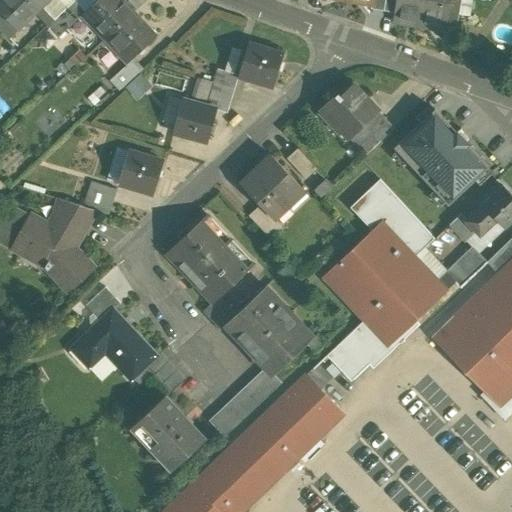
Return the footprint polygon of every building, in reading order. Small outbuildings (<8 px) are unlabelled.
[(35,0),(0,0),(0,13),(16,30),(41,6),(35,0)] [(71,0),(46,0),(41,6),(46,12),(54,20),(57,16),(73,2),(71,0)] [(96,0),(83,12),(82,14),(89,22),(91,21),(106,37),(132,12),(120,0),(96,0)] [(385,0),(373,0),(373,4),(371,4),(370,9),(383,11),(385,0)] [(397,0),(385,0),(383,11),(395,13),(397,0)] [(423,0),(397,0),(395,13),(394,21),(419,25),(423,0)] [(423,0),(419,25),(444,29),(445,28),(449,0),(423,0)] [(461,0),(449,0),(445,28),(456,30),(461,0)] [(73,2),(57,16),(68,27),(82,14),(83,12),(73,2)] [(46,12),(40,18),(47,26),(54,20),(46,12)] [(132,12),(106,37),(121,53),(119,55),(126,62),(127,63),(132,58),(155,37),(132,12)] [(47,26),(46,27),(57,38),(68,27),(57,16),(54,20),(47,26)] [(283,54),(248,44),(238,76),(238,77),(273,87),(283,54)] [(126,62),(124,68),(110,81),(119,90),(142,69),(132,58),(127,63),(126,62)] [(238,76),(217,69),(213,83),(234,89),(238,77),(238,76)] [(213,83),(212,83),(200,79),(193,102),(216,109),(215,111),(227,114),(234,89),(213,83)] [(377,111),(353,85),(340,98),(336,95),(320,110),(348,139),(377,111)] [(193,102),(182,99),(171,133),(205,143),(215,111),(216,109),(193,102)] [(394,148),(450,206),(490,167),(434,110),(394,148)] [(377,111),(348,139),(365,156),(394,128),(377,111)] [(316,169),(298,149),(287,159),(305,179),(316,169)] [(163,161),(128,151),(118,184),(153,194),(163,161)] [(304,191),(270,155),(269,156),(270,157),(241,183),(240,184),(260,206),(273,220),(275,218),(304,191)] [(434,239),(379,180),(350,208),(372,231),(381,222),(414,258),(423,249),(434,239)] [(117,190),(91,182),(84,207),(87,208),(109,215),(117,190)] [(511,196),(502,186),(481,206),(504,228),(504,229),(511,220),(511,196)] [(84,207),(60,199),(55,215),(64,218),(79,221),(87,208),(84,207)] [(11,206),(0,216),(0,245),(10,251),(15,242),(13,242),(28,216),(11,206)] [(273,220),(260,206),(249,216),(268,237),(281,225),(275,218),(273,220)] [(495,220),(481,206),(466,221),(465,221),(476,232),(479,235),(495,220)] [(476,232),(465,221),(466,221),(460,214),(449,225),(466,242),(476,232)] [(64,218),(56,231),(28,216),(13,242),(15,242),(43,259),(47,263),(42,270),(45,272),(47,270),(70,292),(94,270),(74,248),(83,233),(74,228),(79,221),(64,218)] [(248,269),(203,220),(167,254),(212,302),(213,303),(219,297),(248,269)] [(495,220),(479,235),(476,232),(466,242),(471,247),(472,247),(478,253),(504,228),(495,220)] [(414,258),(381,222),(372,231),(323,277),(364,320),(379,336),(405,312),(414,321),(446,291),(414,258)] [(511,239),(488,263),(498,274),(432,338),(499,406),(511,393),(511,239)] [(471,247),(455,263),(470,279),(487,263),(478,253),(472,247),(471,247)] [(445,273),(423,249),(414,258),(446,291),(455,283),(445,273)] [(470,279),(455,263),(445,273),(455,283),(461,288),(470,279)] [(104,286),(85,305),(99,319),(112,307),(113,309),(119,303),(104,286)] [(307,342),(260,291),(235,314),(224,325),(264,368),(271,375),(272,374),(307,342)] [(219,297),(213,303),(212,302),(202,311),(211,321),(227,305),(219,297)] [(227,305),(211,321),(220,330),(224,325),(235,314),(227,305)] [(113,309),(112,307),(99,319),(69,347),(85,365),(102,350),(130,380),(144,368),(157,355),(113,309)] [(364,320),(326,356),(351,382),(381,353),(372,343),(379,336),(364,320)] [(157,355),(144,368),(152,377),(168,361),(160,352),(157,355)] [(168,361),(152,377),(168,394),(184,379),(168,361)] [(264,368),(234,397),(249,413),(281,383),(272,374),(271,375),(264,368)] [(192,484),(163,511),(241,511),(323,434),(320,431),(341,411),(319,389),(325,384),(312,371),(193,486),(192,484)] [(164,396),(130,428),(171,471),(185,457),(183,455),(201,439),(182,419),(184,417),(164,396)] [(234,397),(208,421),(224,437),(249,413),(234,397)]
